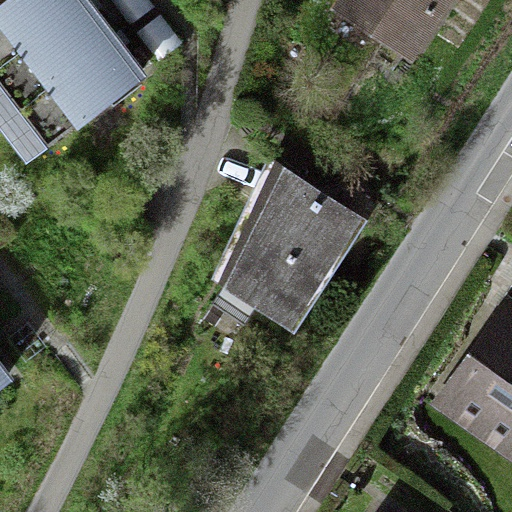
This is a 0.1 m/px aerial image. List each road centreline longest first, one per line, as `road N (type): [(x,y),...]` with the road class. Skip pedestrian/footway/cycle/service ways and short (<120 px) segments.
road 1 (residential): [(251,0),(196,201),(46,511)]
road 2 (tertiary): [(258,511),(511,120)]
